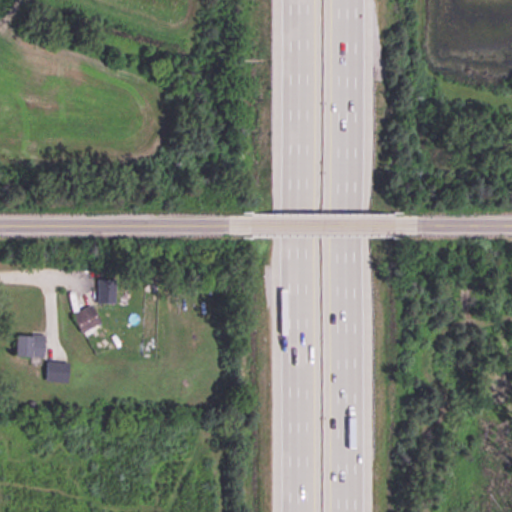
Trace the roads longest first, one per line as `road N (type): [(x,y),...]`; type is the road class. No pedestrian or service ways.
road 1 (motorway): [(294,0),(293,511)]
road 2 (motorway): [(349,511),(349,0)]
road 3 (residential): [(0,223),(249,225)]
road 4 (residential): [(249,225),(394,224)]
